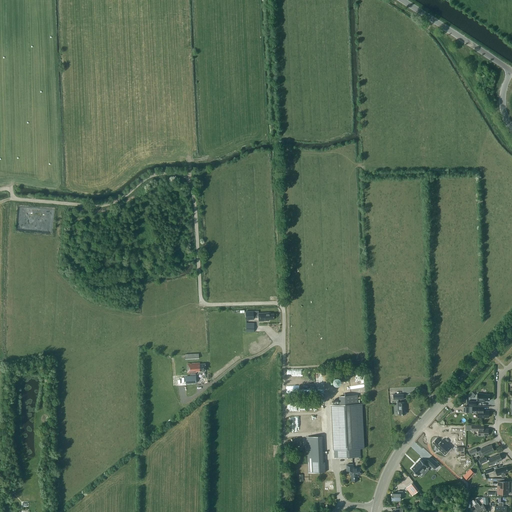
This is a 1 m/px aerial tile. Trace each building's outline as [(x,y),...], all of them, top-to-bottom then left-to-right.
[(267,319),(274,319),(274,314),(267,314),(267,313),(258,313),(259,321),(267,321),(267,319)] [(187,364),(188,373),(190,373),(190,375),(196,375),(195,372),(197,372),(197,371),(206,371),(205,364),(200,364),(199,363),(187,364)] [(337,379),(340,385),(347,381),(343,375),(337,379)] [(485,394),(482,394),(482,393),(477,393),(477,401),(483,401),(483,400),(489,401),(489,394),(485,394)] [(359,394),(341,395),(341,403),(359,402),(359,394)] [(399,410),(399,414),(405,414),(405,408),(406,407),(406,402),(398,402),(398,410),(399,410)] [(340,404),(332,404),(334,450),(335,450),(336,458),(361,457),(360,448),(364,448),(362,403),(358,403),(340,404)] [(478,413),(478,418),(482,418),(482,417),(489,417),(489,411),(484,410),(484,407),(472,407),(472,413),(478,413)] [(478,431),(478,436),(482,436),(482,435),(488,435),(488,429),(484,429),(484,425),(477,425),(472,425),(471,431),(476,431),(478,431)] [(451,434),(457,434),(457,440),(463,440),(463,428),(451,428),(451,434)] [(436,439),(432,443),(436,446),(445,455),(451,448),(448,444),(447,445),(446,443),(442,439),(440,442),(436,439)] [(494,450),(492,445),(488,446),(481,449),(483,455),(490,452),(494,450)] [(311,459),(323,458),(323,450),(311,450),(311,459)] [(498,461),(502,460),(500,454),(496,456),(496,455),(489,458),(491,465),(498,462),(498,461)] [(430,457),(426,461),(434,469),(438,464),(430,457)] [(420,459),(411,469),(419,475),(426,467),(427,466),(420,459)] [(308,464),(308,473),(325,472),(325,463),(308,464)] [(352,475),(352,481),(357,481),(357,475),(361,474),(361,467),(353,468),(353,464),(346,465),(347,471),(350,470),(350,475),(352,475)] [(502,467),(495,469),(498,476),(501,475),(502,477),(506,476),(505,473),(508,472),(506,466),(503,467),(502,467)] [(501,479),(492,478),(492,484),(498,484),(498,487),(508,488),(508,481),(504,481),(501,481),(501,479)] [(412,495),(418,490),(412,482),(406,487),(412,495)] [(392,500),(400,500),(401,494),(402,494),(403,491),(398,491),(398,492),(396,492),(396,493),(392,493),(392,496),(392,497),(392,500)] [(483,504),(480,506),(478,503),(476,504),(481,511),(487,511),(488,511),(483,504)]
